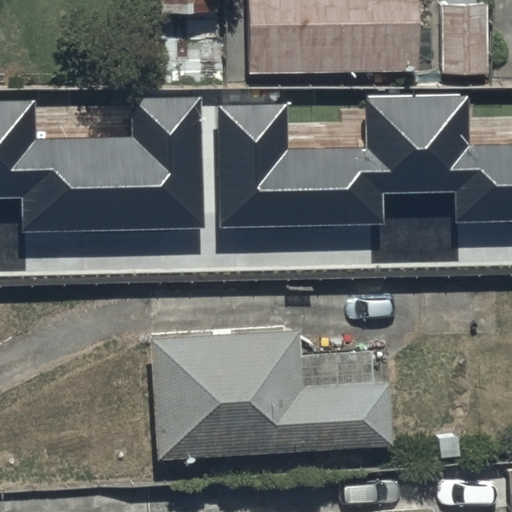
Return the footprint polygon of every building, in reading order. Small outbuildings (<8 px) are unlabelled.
[(211,85),(211,0),(142,0),(142,85),(211,85)] [(410,0),(241,0),(242,67),(411,66),(410,0)] [(483,70),(482,0),(436,0),(436,70),(483,70)] [(511,105),(481,106),(481,191),(511,191),(511,105)] [(369,108),(290,108),(290,166),(369,166),(369,108)] [(166,146),(0,147),(0,261),(168,261),(168,219),(203,218),(203,179),(166,179),(166,146)] [(290,323),(142,332),(148,453),(384,439),(382,376),(295,378),(290,323)] [(511,460),(501,461),(502,507),(511,506),(511,460)] [(368,511),(425,511),(425,503),(368,506),(368,511)]
